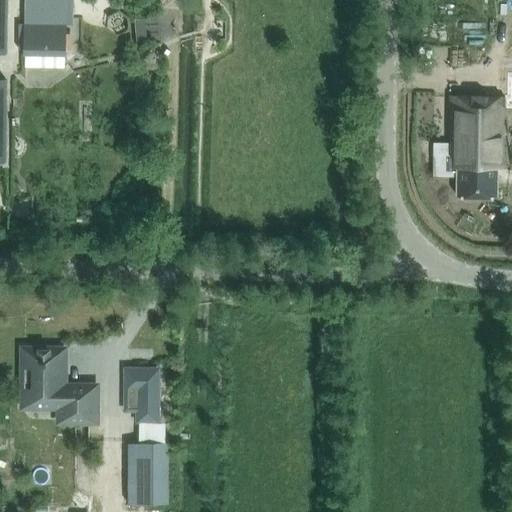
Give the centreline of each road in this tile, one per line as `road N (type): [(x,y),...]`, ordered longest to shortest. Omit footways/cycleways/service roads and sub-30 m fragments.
road 1 (unclassified): [(0,264),(390,278),(424,254)]
road 2 (tertiary): [(424,254),(389,197),(385,0)]
road 3 (unknown): [(385,88),(470,79),(483,69),(494,31),(511,9)]
